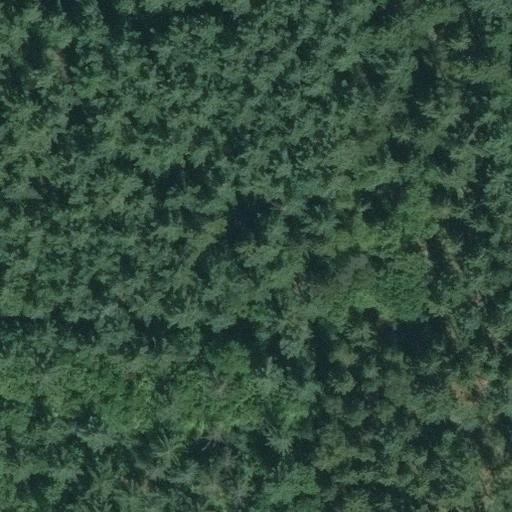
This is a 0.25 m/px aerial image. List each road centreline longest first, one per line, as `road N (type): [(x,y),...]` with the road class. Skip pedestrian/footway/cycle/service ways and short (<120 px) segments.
road 1 (track): [(0,169),(511,263)]
road 2 (track): [(297,511),(350,0)]
